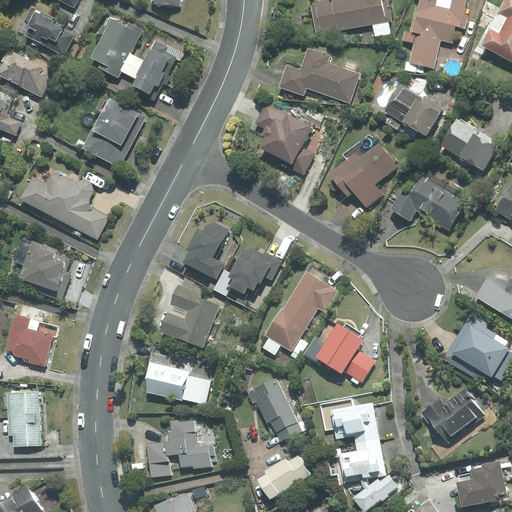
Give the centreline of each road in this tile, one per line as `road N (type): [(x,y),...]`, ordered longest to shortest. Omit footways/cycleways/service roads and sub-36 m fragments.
road 1 (residential): [(188,154),(126,272),(106,334),(95,432),(106,511)]
road 2 (residential): [(413,289),(188,154)]
road 3 (residential): [(244,0),(232,57),(188,154)]
